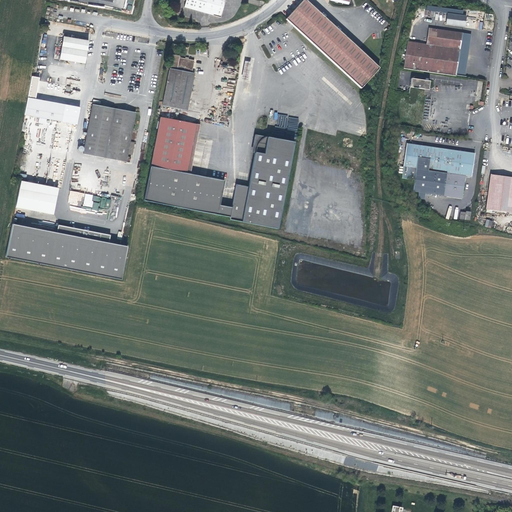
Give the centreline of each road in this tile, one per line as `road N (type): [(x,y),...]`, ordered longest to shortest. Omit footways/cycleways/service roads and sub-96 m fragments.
road 1 (primary): [(107,380),(511,485)]
road 2 (primary): [(511,472),(107,380)]
road 3 (track): [(378,267),(378,152),(406,0)]
road 4 (unclassified): [(280,0),(225,32),(144,29)]
road 5 (unclassified): [(506,1),(487,124)]
